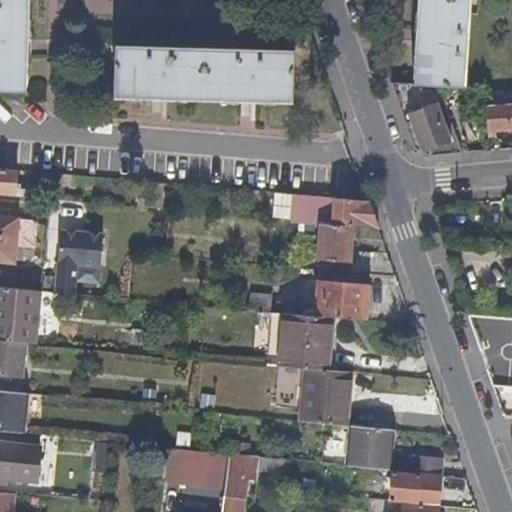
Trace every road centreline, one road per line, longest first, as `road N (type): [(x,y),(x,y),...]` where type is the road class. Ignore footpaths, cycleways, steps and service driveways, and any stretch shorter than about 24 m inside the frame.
road 1 (residential): [(384,159),(3,128)]
road 2 (residential): [(503,511),(391,183)]
road 3 (residential): [(384,159),(333,0)]
road 4 (residential): [(511,175),(391,183)]
